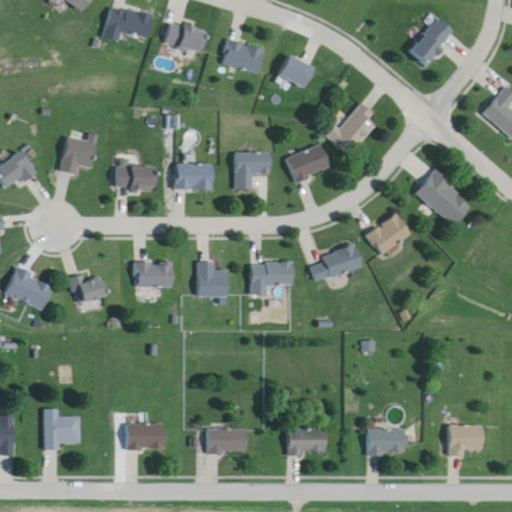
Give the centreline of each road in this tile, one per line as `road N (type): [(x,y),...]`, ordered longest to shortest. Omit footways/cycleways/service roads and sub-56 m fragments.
road 1 (residential): [(495,0),(472,65),(433,122),(354,203),(294,227),(58,228)]
road 2 (residential): [(511,488),(0,493)]
road 3 (residential): [(511,190),(352,48),(240,0)]
